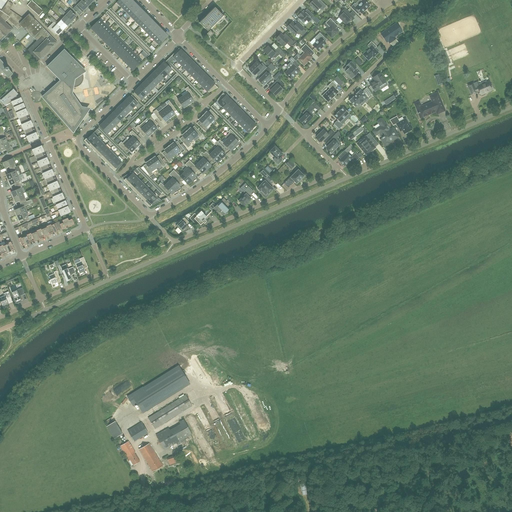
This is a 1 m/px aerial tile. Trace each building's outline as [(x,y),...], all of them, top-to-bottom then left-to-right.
[(43,11),(32,1),(32,0),(27,5),(39,16),(43,11)] [(78,5),(84,11),(88,6),(82,0),(78,5)] [(133,2),(130,0),(129,0),(122,7),(127,12),(135,4),(135,3),(134,2),(133,1),(133,2)] [(176,0),(172,4),(180,12),(185,8),(177,0),(176,0)] [(236,0),(227,0),(231,3),(229,5),(235,11),(237,9),(235,7),(239,3),(238,2),(236,0)] [(269,1),(265,5),(265,6),(274,14),(279,10),(273,5),(275,3),(272,0),(267,0),(268,0),(269,1)] [(326,6),(321,2),(319,4),(314,0),(313,0),(309,5),(316,12),(320,8),(322,10),(326,6)] [(362,0),(357,6),(355,4),(355,3),(351,7),(355,12),(357,9),(362,14),(370,6),(363,0),(362,0)] [(171,3),(166,8),(175,17),(180,12),(172,4),(171,3)] [(137,7),(135,4),(127,12),(131,17),(139,9),(140,8),(139,7),(138,6),(137,7)] [(73,9),(79,15),(84,11),(78,5),(73,9)] [(2,11),(7,14),(10,10),(5,6),(2,11)] [(261,9),(259,11),(263,15),(265,13),(270,18),(274,14),(265,6),(262,10),(261,9)] [(215,7),(209,13),(199,23),(208,32),(207,34),(210,38),(214,34),(209,30),(218,21),(219,22),(224,17),(215,7)] [(131,17),(136,21),(145,12),(144,12),(143,11),(142,11),(139,9),(131,17)] [(354,19),(350,14),(344,9),(342,12),(343,13),(339,17),(346,25),(350,20),(352,22),(354,19)] [(0,10),(0,17),(5,22),(8,20),(19,30),(22,27),(26,30),(26,29),(34,37),(37,41),(30,48),(27,51),(31,55),(30,56),(37,62),(57,42),(50,36),(51,35),(29,14),(24,19),(20,24),(17,22),(14,20),(12,18),(9,16),(7,14),(2,11),(0,10)] [(72,21),(76,17),(70,11),(66,16),(72,21)] [(258,15),(254,18),(262,26),(266,22),(261,17),(263,15),(259,11),(257,14),(258,15)] [(307,19),(309,21),(314,17),(309,12),(307,14),(304,11),(302,13),(302,12),(298,16),(299,16),(298,17),(303,23),(307,19)] [(145,13),(145,12),(136,21),(140,26),(149,17),(148,16),(147,15),(147,16),(144,13),(145,13)] [(61,20),(67,26),(72,21),(66,16),(61,20)] [(0,42),(12,29),(5,22),(0,17),(0,42)] [(149,17),(140,26),(145,31),(154,22),(153,21),(152,20),(151,21),(149,18),(149,17)] [(247,20),(245,22),(247,24),(251,28),(253,26),(258,31),(262,26),(254,18),(253,18),(249,22),(247,20)] [(334,28),(337,25),(330,18),(325,23),(328,26),(329,25),(330,27),(325,32),(332,38),(338,32),(334,28)] [(57,25),(63,31),(67,26),(61,20),(59,23),(57,25)] [(100,20),(91,28),(92,29),(93,30),(94,30),(96,32),(104,24),(100,20)] [(154,22),(145,31),(150,35),(158,27),(159,27),(158,26),(157,25),(156,25),(153,23),(154,22)] [(297,27),(295,25),(292,22),(287,28),(294,35),(297,31),(299,33),(299,34),(304,29),(299,25),(297,27)] [(96,32),(96,33),(96,34),(97,34),(98,35),(98,34),(101,37),(109,29),(104,24),(96,32)] [(247,28),(243,32),(250,39),(254,35),(249,30),(251,28),(247,24),(245,26),(247,28)] [(57,25),(53,29),(59,35),(63,31),(57,25)] [(400,33),(394,25),(381,34),(387,42),(388,41),(390,44),(394,48),(399,43),(396,40),(394,37),(400,33)] [(161,30),(158,27),(150,35),(154,40),(163,31),(162,30),(161,29),(161,30)] [(101,37),(100,38),(101,39),(102,40),(103,39),(106,42),(114,34),(109,29),(101,37)] [(163,31),(154,40),(159,45),(168,36),(167,35),(166,34),(165,35),(163,32),(163,31)] [(237,34),(235,36),(239,40),(241,38),(246,43),(250,39),(243,32),(239,36),(237,34)] [(322,39),(324,37),(320,33),(314,39),(317,41),(312,46),(318,51),(326,44),(322,39)] [(106,42),(105,42),(106,43),(107,44),(108,44),(110,46),(118,39),(114,34),(106,42)] [(287,40),(283,36),(281,34),(276,39),(283,46),(286,43),(290,47),(295,43),(289,37),(287,40)] [(234,40),(230,44),(238,52),(242,47),(237,42),(239,40),(235,36),(233,38),(234,40)] [(27,37),(22,42),(26,46),(31,42),(27,37)] [(110,46),(109,47),(110,48),(111,48),(112,49),(112,48),(115,51),(123,43),(118,39),(110,46)] [(374,57),(375,56),(378,53),(374,49),(376,47),(371,42),(367,46),(369,48),(363,55),(368,60),(369,60),(370,60),(372,58),(372,57),(372,56),(374,57)] [(115,51),(114,52),(115,53),(116,54),(117,53),(120,56),(128,48),(123,43),(115,51)] [(225,47),(223,49),(227,53),(229,51),(234,56),(238,52),(230,44),(226,48),(225,47)] [(312,57),(312,56),(308,53),(311,51),(305,45),(301,50),(304,53),(298,60),(304,65),(307,62),(309,60),(312,57)] [(268,47),(264,51),(271,58),(276,58),(279,55),(280,54),(282,52),(278,47),(276,50),(273,52),(270,48),(268,47)] [(120,56),(119,56),(120,57),(121,58),(122,58),(124,60),(124,61),(132,53),(128,48),(120,56)] [(185,54),(185,55),(185,54),(183,52),(183,53),(179,49),(172,55),(173,57),(173,58),(174,58),(175,59),(178,61),(185,54)] [(71,94),(72,87),(73,87),(74,87),(75,87),(76,87),(77,87),(78,87),(78,86),(79,86),(80,85),(81,85),(81,84),(82,84),(82,83),(83,82),(83,81),(84,80),(84,79),(84,78),(84,77),(84,76),(83,75),(83,74),(82,74),(82,73),(85,71),(79,65),(78,66),(64,52),(49,67),(62,80),(49,94),(44,97),(51,105),(56,111),(61,117),(67,123),(66,123),(73,130),(78,122),(79,124),(82,122),(81,119),(86,111),(82,110),(71,94)] [(445,65),(449,63),(444,52),(441,54),(445,65)] [(124,61),(124,60),(123,61),(124,62),(125,62),(126,63),(126,62),(129,65),(137,57),(132,53),(124,61)] [(179,63),(182,65),(182,66),(189,59),(190,58),(189,58),(188,56),(187,57),(185,55),(185,54),(178,61),(177,62),(178,63),(178,62),(179,64),(179,63)] [(142,62),(137,57),(129,65),(128,66),(129,67),(130,68),(131,67),(134,70),(142,62)] [(0,75),(2,73),(5,76),(6,75),(9,78),(13,74),(9,70),(7,67),(0,58),(0,75)] [(184,67),(186,70),(193,63),(194,63),(194,62),(192,61),(191,61),(189,59),(182,66),(182,65),(181,66),(182,67),(183,68),(184,67)] [(160,67),(168,74),(169,73),(169,72),(171,69),(164,62),(162,64),(163,65),(160,67)] [(259,70),(262,73),(267,67),(262,63),(260,65),(257,62),(249,70),(252,72),(251,73),(253,75),(254,74),(254,75),(259,70)] [(357,68),(356,68),(350,62),(346,66),(347,66),(343,69),(345,71),(345,72),(352,79),(357,73),(354,70),(357,68)] [(195,65),(193,63),(186,70),(185,70),(186,71),(187,72),(188,72),(190,74),(197,67),(198,67),(196,65),(195,65)] [(285,73),(291,79),(300,71),(294,65),(285,73)] [(168,75),(168,74),(160,67),(160,66),(159,67),(157,69),(158,69),(156,71),(163,78),(163,79),(164,78),(165,77),(164,76),(167,74),(168,75)] [(267,67),(262,73),(259,75),(262,77),(259,80),(260,81),(259,82),(262,84),(263,84),(264,85),(266,83),(268,84),(271,81),(269,80),(271,78),(268,74),(271,70),(268,66),(267,67)] [(200,70),(198,67),(197,67),(190,74),(190,75),(192,76),(195,78),(194,79),(202,72),(202,71),(200,69),(200,70)] [(156,71),(155,70),(155,71),(153,73),(154,74),(152,75),(159,83),(160,82),(161,81),(160,81),(163,78),(156,71)] [(196,80),(199,83),(206,76),(207,75),(206,75),(204,73),(204,74),(202,72),(194,79),(195,80),(195,79),(196,81),(196,80)] [(373,82),(370,84),(375,92),(380,89),(379,87),(386,82),(380,73),(378,74),(377,73),(374,76),(375,77),(373,78),(375,81),(373,82)] [(147,80),(154,87),(155,87),(155,86),(156,85),(158,82),(159,83),(152,75),(151,75),(149,77),(149,78),(147,80)] [(208,78),(206,76),(199,83),(198,83),(199,84),(200,85),(201,84),(203,87),(202,87),(203,88),(211,79),(210,79),(209,78),(208,78)] [(178,85),(183,80),(180,77),(175,82),(178,85)] [(147,80),(147,79),(145,81),(145,82),(143,84),(151,91),(152,90),(152,89),(154,87),(147,80)] [(211,80),(211,79),(203,88),(204,89),(205,89),(209,93),(218,88),(214,84),(215,84),(213,82),(212,82),(210,80),(211,80)] [(272,85),(275,87),(270,91),(275,96),(278,94),(279,95),(281,92),(280,91),(283,89),(278,84),(279,83),(281,81),(278,79),(272,85)] [(322,96),(328,102),(338,92),(334,88),(337,86),(332,82),(328,86),(330,89),(322,96)] [(492,90),(489,82),(478,87),(476,88),(473,83),(468,85),(472,95),(478,93),(477,92),(480,91),(481,94),(492,90)] [(151,91),(143,84),(143,83),(142,83),(142,84),(141,85),(141,86),(139,88),(146,96),(147,95),(148,94),(147,93),(150,91),(151,92),(151,91)] [(133,94),(140,101),(141,99),(142,100),(143,99),(144,98),(143,98),(146,95),(146,96),(139,88),(138,87),(138,88),(136,90),(137,90),(133,94)] [(189,95),(192,93),(188,87),(185,89),(188,94),(183,97),(189,106),(189,105),(194,102),(189,95)] [(364,101),(364,100),(363,100),(366,96),(369,99),(372,96),(367,87),(362,92),(360,90),(356,94),(354,97),(353,97),(349,101),(355,107),(359,104),(360,105),(364,101)] [(0,99),(5,105),(12,102),(21,98),(12,88),(8,91),(8,89),(5,91),(6,92),(0,97),(0,99)] [(223,93),(217,101),(221,105),(221,106),(222,107),(223,108),(223,107),(230,100),(228,98),(228,97),(226,95),(226,96),(223,93)] [(430,114),(435,112),(437,114),(445,111),(438,93),(430,96),(432,102),(421,107),(419,102),(415,104),(418,113),(418,114),(419,114),(420,118),(427,115),(427,114),(430,113),(430,114)] [(125,101),(126,101),(133,109),(133,108),(135,106),(136,106),(137,105),(138,104),(137,104),(138,102),(132,95),(128,99),(127,99),(125,101),(125,100),(125,101)] [(189,106),(183,97),(178,100),(175,96),(172,98),(176,104),(179,102),(184,109),(189,105),(189,106)] [(23,104),(21,98),(12,102),(19,119),(29,115),(28,115),(26,110),(27,109),(26,109),(23,104),(24,104),(24,103),(23,104)] [(223,107),(226,110),(225,110),(226,111),(227,112),(227,111),(234,104),(232,102),(231,100),(230,99),(230,100),(223,107)] [(163,109),(164,111),(171,119),(170,119),(175,115),(173,112),(170,108),(173,106),(169,101),(169,100),(165,103),(166,103),(167,105),(163,109)] [(121,105),(129,113),(128,112),(131,110),(132,109),(133,109),(126,101),(125,101),(123,104),(123,103),(121,105)] [(304,115),(303,117),(302,116),(300,118),(301,119),(299,120),(301,122),(303,124),(304,126),(312,118),(308,114),(310,112),(311,112),(312,111),(312,110),(315,107),(318,111),(321,109),(314,102),(302,113),(304,115)] [(227,111),(230,114),(229,114),(230,116),(231,116),(232,116),(231,116),(238,109),(236,106),(237,106),(235,104),(234,104),(227,111)] [(128,114),(129,113),(121,105),(121,106),(119,108),(119,107),(117,109),(116,109),(125,117),(124,116),(127,114),(127,115),(128,113),(128,114)] [(11,119),(7,108),(3,109),(8,121),(11,119)] [(231,116),(232,116),(234,118),(234,119),(235,120),(235,121),(236,120),(243,113),(240,111),(241,110),(239,108),(238,109),(231,116)] [(343,125),(342,125),(340,122),(349,113),(343,108),(340,111),(339,110),(337,113),(337,114),(334,117),(338,120),(334,124),(339,129),(343,125)] [(124,118),(125,117),(116,109),(117,110),(115,112),(114,111),(112,113),(120,122),(120,121),(122,118),(123,119),(124,118)] [(161,116),(164,120),(166,122),(170,119),(171,119),(164,111),(163,109),(158,112),(156,110),(153,112),(158,118),(161,116)] [(202,115),(210,123),(214,118),(216,121),(219,118),(214,113),(211,116),(207,111),(203,115),(202,115)] [(247,117),(245,115),(245,114),(243,113),(243,112),(243,113),(236,120),(238,122),(238,123),(239,124),(239,125),(240,124),(247,117)] [(120,122),(112,113),(113,114),(110,116),(108,117),(108,118),(109,118),(115,125),(116,125),(118,122),(119,123),(120,122)] [(22,125),(31,121),(31,120),(30,120),(28,115),(29,115),(19,119),(22,125)] [(152,123),(155,120),(150,115),(147,118),(151,122),(146,126),(153,133),(157,129),(152,123)] [(203,124),(200,127),(205,132),(208,129),(206,127),(210,123),(202,115),(202,116),(198,120),(203,124)] [(247,116),(247,117),(240,124),(243,127),(242,127),(243,128),(244,129),(244,128),(251,121),(249,119),(247,117),(248,117),(247,116)] [(390,120),(393,126),(393,125),(395,124),(396,124),(400,131),(402,130),(404,134),(412,130),(411,129),(412,128),(410,125),(409,125),(406,119),(400,122),(397,116),(390,120)] [(104,122),(111,129),(114,127),(115,126),(116,126),(116,125),(115,125),(109,118),(108,118),(106,120),(104,122)] [(393,128),(390,129),(386,123),(385,123),(382,119),(381,119),(378,121),(378,122),(380,126),(374,131),(374,132),(375,135),(377,135),(380,133),(383,137),(380,139),(380,140),(381,140),(385,146),(387,146),(389,144),(390,143),(394,140),(395,140),(399,137),(393,128)] [(33,127),(31,121),(22,125),(24,131),(34,126),(33,127)] [(252,121),(251,121),(244,128),(247,131),(246,131),(247,133),(248,133),(249,133),(250,134),(256,127),(253,123),(254,123),(252,121)] [(112,130),(111,129),(104,122),(102,125),(101,124),(100,126),(99,126),(107,134),(110,131),(111,130),(112,130)] [(143,131),(146,134),(148,137),(153,133),(146,126),(142,129),(138,125),(135,128),(140,133),(143,131)] [(34,127),(34,126),(24,131),(27,137),(36,133),(36,132),(33,127),(34,127)] [(195,132),(191,129),(190,127),(186,131),(193,139),(197,135),(199,138),(202,135),(198,130),(195,132)] [(228,140),(236,148),(239,144),(238,144),(239,143),(233,137),(235,135),(230,129),(228,132),(232,136),(228,140)] [(324,140),(326,142),(334,134),(331,130),(327,134),(323,130),(321,132),(320,130),(317,134),(318,135),(316,137),(317,139),(316,139),(319,142),(320,141),(321,142),(324,140)] [(135,139),(137,136),(132,131),(129,134),(133,138),(129,142),(137,149),(136,149),(141,145),(135,139)] [(193,139),(186,131),(182,135),(186,140),(183,143),(188,148),(191,145),(188,143),(193,139)] [(36,133),(27,137),(29,143),(38,139),(39,138),(38,138),(36,133)] [(97,138),(93,134),(86,141),(90,145),(97,138)] [(357,144),(358,145),(366,156),(376,148),(375,147),(378,145),(375,141),(370,134),(366,136),(361,140),(361,141),(357,144)] [(4,135),(0,136),(0,145),(9,142),(8,142),(4,135)] [(329,145),(328,146),(326,148),(328,149),(327,150),(329,152),(330,151),(331,153),(333,151),(335,152),(338,149),(337,148),(339,146),(334,141),(335,140),(332,137),(327,143),(329,145)] [(94,149),(101,142),(97,138),(90,145),(94,149)] [(118,145),(124,150),(126,147),(132,153),(136,149),(137,149),(129,142),(127,139),(123,143),(121,142),(118,145)] [(232,151),(236,148),(228,140),(224,144),(220,140),(217,142),(217,141),(216,141),(223,147),(225,145),(231,151),(232,150),(232,151)] [(222,147),(223,147),(216,141),(214,143),(218,147),(214,151),(222,160),(226,157),(226,156),(225,157),(224,156),(225,154),(219,149),(222,146),(222,147)] [(9,142),(0,145),(0,150),(1,152),(6,149),(7,152),(13,150),(12,147),(11,147),(9,142)] [(98,153),(105,146),(101,142),(94,149),(98,153)] [(177,148),(174,144),(173,142),(169,146),(168,146),(175,154),(179,150),(182,153),(185,151),(180,145),(177,148)] [(35,156),(45,152),(45,151),(44,152),(42,146),(33,150),(35,156)] [(102,157),(109,150),(105,146),(98,153),(102,157)] [(175,154),(168,146),(164,150),(168,155),(165,157),(169,163),(172,160),(170,158),(175,154)] [(278,149),(275,146),(273,148),(273,149),(270,152),(275,158),(273,160),(278,165),(282,160),(280,158),(283,155),(278,149)] [(106,161),(113,154),(109,150),(102,157),(106,161)] [(345,150),(342,153),(344,155),(339,160),(340,162),(340,163),(343,165),(345,166),(352,159),(355,161),(356,160),(357,161),(360,158),(355,153),(351,157),(345,150)] [(218,163),(222,160),(214,151),(210,155),(206,152),(204,154),(202,152),(209,159),(211,157),(217,163),(218,162),(218,163)] [(45,152),(35,156),(38,162),(47,158),(46,157),(47,157),(46,157),(44,152),(45,152)] [(200,162),(208,171),(212,168),(211,168),(210,167),(211,165),(205,160),(207,157),(209,159),(202,152),(200,154),(204,158),(200,162)] [(110,165),(117,158),(113,154),(106,161),(110,165)] [(150,159),(156,168),(161,165),(163,168),(166,165),(162,159),(159,162),(155,156),(150,160),(150,159)] [(47,158),(38,162),(40,168),(50,163),(49,164),(47,158)] [(123,164),(121,163),(117,158),(110,165),(117,172),(123,164)] [(10,170),(16,167),(12,159),(3,163),(5,168),(9,166),(10,170)] [(149,168),(146,170),(150,176),(153,174),(151,171),(156,168),(150,159),(150,160),(145,163),(149,168)] [(204,174),(208,171),(200,162),(195,167),(202,174),(204,173),(204,174)] [(50,163),(40,168),(43,174),(52,170),(52,169),(51,169),(49,164),(50,163)] [(185,173),(193,182),(197,179),(195,177),(196,176),(194,174),(190,170),(192,168),(187,163),(185,165),(189,169),(185,173)] [(19,166),(16,167),(10,170),(11,173),(6,175),(8,180),(19,176),(23,174),(19,166)] [(52,170),(43,174),(45,179),(55,175),(54,175),(52,170)] [(268,194),(269,194),(273,189),(268,184),(269,182),(270,183),(273,180),(263,170),(260,173),(265,178),(263,179),(265,181),(260,186),(257,189),(260,192),(261,191),(266,195),(267,193),(268,194)] [(289,179),(286,181),(290,185),(293,183),(292,182),(294,181),(296,184),(299,181),(301,179),(304,176),(303,175),(304,175),(301,172),(300,173),(298,170),(290,178),(291,178),(289,179)] [(122,178),(125,181),(129,185),(136,178),(131,172),(122,178)] [(169,183),(178,191),(182,189),(181,189),(179,187),(180,186),(174,180),(176,177),(171,172),(169,175),(173,179),(169,183)] [(193,182),(185,173),(180,177),(187,184),(189,183),(189,184),(193,182)] [(55,175),(45,179),(48,186),(57,182),(57,181),(54,176),(55,175)] [(19,176),(8,180),(11,185),(14,184),(15,187),(21,184),(22,184),(19,176)] [(133,189),(140,182),(136,178),(129,185),(133,189)] [(57,182),(48,186),(50,191),(60,187),(59,187),(57,182)] [(137,193),(144,186),(140,182),(133,189),(137,193)] [(173,194),(178,191),(169,183),(165,187),(161,183),(159,185),(164,190),(166,188),(172,194),(173,193),(173,194)] [(21,184),(15,187),(17,190),(11,192),(14,197),(23,193),(21,188),(23,188),(21,184)] [(142,197),(148,190),(144,186),(137,193),(142,197)] [(60,187),(50,191),(53,198),(62,194),(62,193),(62,192),(62,193),(59,187),(60,187)] [(248,196),(251,193),(247,189),(243,192),(246,194),(242,198),(241,197),(238,200),(244,206),(251,199),(248,196)] [(146,201),(152,194),(148,190),(142,197),(146,201)] [(23,193),(14,197),(16,203),(19,201),(21,204),(26,202),(23,193)] [(56,203),(65,199),(64,199),(62,194),(53,198),(56,203)] [(152,194),(146,201),(150,205),(157,198),(152,194)] [(221,203),(222,203),(219,205),(218,204),(216,206),(213,203),(209,206),(213,209),(215,208),(217,211),(218,210),(220,212),(219,212),(219,213),(220,212),(223,215),(227,213),(226,212),(229,209),(227,208),(230,205),(224,198),(223,198),(224,199),(221,203)] [(31,199),(26,202),(21,204),(22,207),(15,210),(17,215),(27,211),(25,206),(33,203),(31,199)] [(59,211),(69,207),(69,206),(68,207),(65,201),(56,205),(59,211)] [(61,216),(70,213),(71,212),(70,212),(68,207),(69,207),(59,211),(61,216)] [(27,211),(17,215),(19,221),(23,219),(24,222),(30,220),(26,212),(27,211)] [(195,217),(193,215),(190,218),(194,223),(196,221),(200,225),(203,223),(204,223),(205,223),(206,223),(206,222),(206,221),(206,220),(204,219),(211,212),(211,211),(206,216),(201,212),(195,217)] [(54,224),(57,230),(62,228),(62,230),(66,228),(66,226),(68,225),(68,227),(74,224),(72,219),(69,220),(68,218),(54,224)] [(176,226),(180,230),(183,233),(188,230),(189,228),(185,224),(188,221),(184,218),(175,223),(176,225),(176,226)] [(48,224),(52,233),(54,232),(54,233),(57,232),(57,230),(54,224),(53,222),(48,224)] [(43,226),(47,236),(50,235),(50,234),(52,233),(48,224),(43,226)] [(47,236),(43,226),(38,228),(42,237),(44,236),(45,237),(47,236)] [(33,231),(37,240),(40,239),(40,238),(42,237),(38,228),(33,231)] [(28,233),(32,241),(34,240),(35,242),(37,240),(33,231),(28,233)] [(28,233),(23,235),(27,245),(30,244),(30,242),(32,241),(28,233)] [(18,237),(22,246),(24,245),(25,246),(27,245),(23,235),(18,237)] [(10,240),(5,243),(9,253),(12,251),(12,250),(14,249),(10,240)] [(7,254),(9,253),(5,243),(6,244),(1,246),(4,253),(6,252),(7,254)] [(86,273),(84,269),(82,264),(86,263),(84,257),(80,259),(81,262),(75,264),(81,276),(86,273)] [(60,267),(67,282),(70,280),(70,281),(72,279),(71,275),(72,274),(73,274),(75,273),(76,273),(73,267),(68,269),(66,264),(60,267)] [(59,285),(58,283),(56,278),(59,277),(57,271),(54,272),(54,274),(49,276),(51,280),(50,280),(49,281),(51,284),(53,288),(59,285)] [(25,294),(22,288),(12,292),(16,303),(22,301),(20,296),(25,294)] [(7,300),(11,298),(8,291),(3,294),(4,296),(0,297),(2,301),(1,301),(1,302),(0,301),(0,302),(1,305),(2,305),(4,309),(9,306),(7,300)] [(185,395),(178,400),(148,418),(155,429),(192,406),(185,395)] [(164,450),(177,442),(192,434),(184,420),(179,422),(180,424),(170,430),(169,428),(156,435),(164,450)] [(115,439),(124,434),(117,421),(108,426),(115,439)] [(134,441),(148,433),(141,422),(128,431),(134,441)] [(134,465),(139,461),(135,454),(136,453),(128,441),(121,446),(129,460),(130,459),(134,465)] [(152,471),(162,466),(149,444),(139,450),(152,471)] [(169,460),(171,466),(182,462),(180,456),(169,460)]
